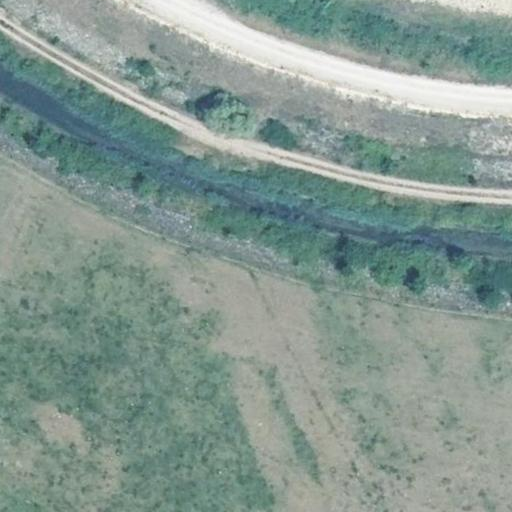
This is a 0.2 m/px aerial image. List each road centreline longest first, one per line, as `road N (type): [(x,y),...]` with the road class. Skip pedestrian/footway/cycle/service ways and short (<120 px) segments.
road 1 (track): [(511,196),(348,176),(192,126),(0,21)]
road 2 (track): [(161,0),(308,62),(511,98)]
